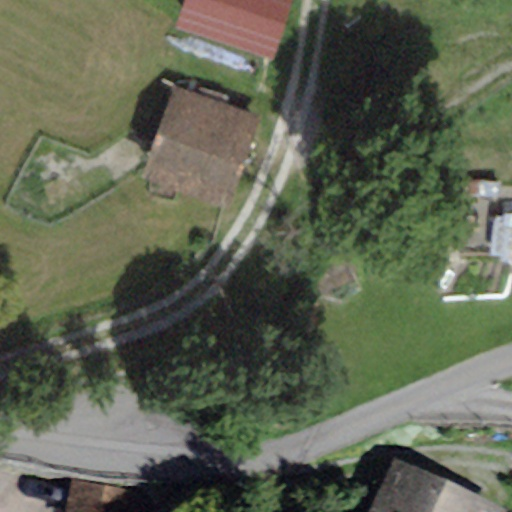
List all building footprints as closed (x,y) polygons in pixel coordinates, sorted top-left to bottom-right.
[(289,0),(184,0),(175,29),(270,59),(289,0)] [(261,118),(171,88),(140,178),(230,209),(261,118)] [(511,258),(511,189),(452,187),(448,255),(511,258)] [(511,439),(499,486),(511,488),(511,439)] [(486,511),(393,471),(375,511),(486,511)] [(149,511),(152,501),(81,486),(75,511),(149,511)]
